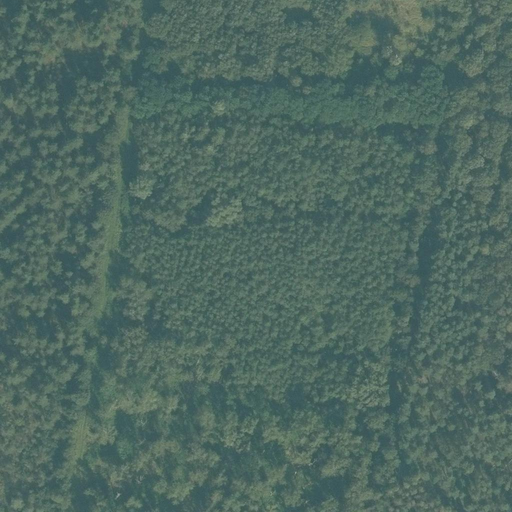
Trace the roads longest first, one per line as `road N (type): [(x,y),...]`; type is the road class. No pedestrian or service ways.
road 1 (track): [(71,511),(124,152)]
road 2 (track): [(124,152),(150,0)]
road 3 (track): [(0,111),(124,152)]
